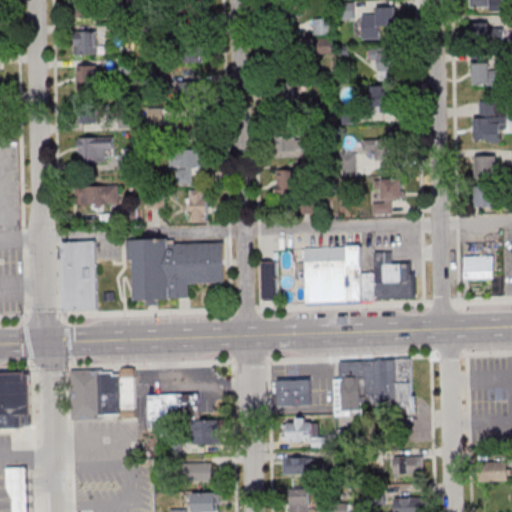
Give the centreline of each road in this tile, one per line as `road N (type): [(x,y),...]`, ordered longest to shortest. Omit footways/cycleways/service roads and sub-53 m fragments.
road 1 (residential): [(453,511),(433,0)]
road 2 (residential): [(252,511),(238,0)]
road 3 (residential): [(52,343),(39,0)]
road 4 (secondary): [(511,327),(247,336)]
road 5 (secondary): [(247,336),(52,343)]
